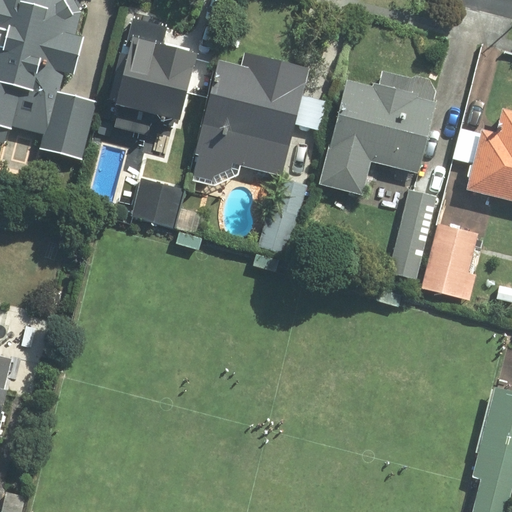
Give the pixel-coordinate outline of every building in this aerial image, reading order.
[(0,0),(0,149),(6,151),(10,132),(41,140),(37,154),(81,165),(95,105),(58,96),(63,79),(71,81),(81,43),(76,42),(80,24),(68,0),(0,0)] [(170,28),(134,19),(130,35),(125,33),(111,91),(181,108),(195,51),(166,43),(170,28)] [(237,170),(280,181),(293,128),(317,134),(324,104),(300,98),(306,76),(220,55),(188,184),(213,191),(235,181),(237,170)] [(369,167),(415,178),(435,95),(345,73),(317,187),(361,198),(369,167)] [(511,117),(499,115),(494,136),(479,133),(465,195),(511,205),(511,117)] [(184,187),(138,178),(129,222),(175,231),(184,187)] [(302,191),(275,184),(257,252),(284,259),(302,191)] [(434,201),(406,195),(390,276),(418,281),(434,201)] [(477,237),(431,229),(419,294),(465,302),(477,237)] [(202,238),(177,233),(174,250),(198,255),(202,238)] [(511,288),(494,286),(492,305),(511,307),(511,288)] [(0,425),(13,362),(0,359),(0,425)] [(484,475),(474,511),(501,511),(511,473),(511,389),(496,385),(473,472),(484,475)]
